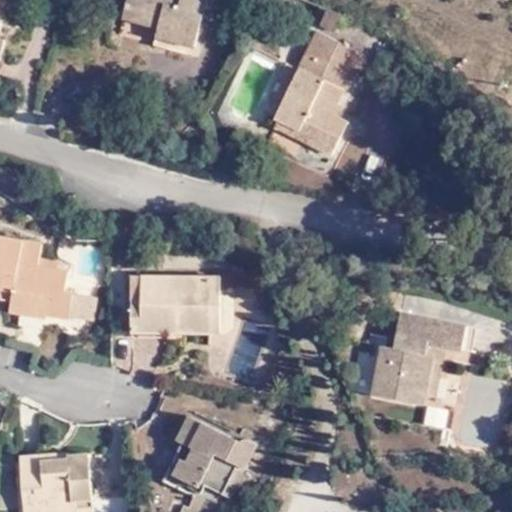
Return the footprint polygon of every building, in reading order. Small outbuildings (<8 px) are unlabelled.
[(205,0),(126,0),(122,17),(155,25),(154,35),(194,44),(205,0)] [(294,133),(290,141),(328,160),(342,132),(331,126),(319,120),(326,104),(331,106),(343,81),(355,57),(317,37),(274,120),(279,125),(294,133)] [(365,63),(355,57),(343,81),(353,87),(365,63)] [(319,120),(331,126),(339,111),(331,106),(326,104),(319,120)] [(274,133),(290,141),(294,133),(279,125),(274,133)] [(7,315),(52,323),(57,297),(62,276),(51,274),(33,271),(34,262),(35,250),(0,242),(0,305),(8,307),(7,315)] [(130,250),(106,250),(106,274),(129,273),(130,250)] [(33,271),(51,274),(53,266),(34,262),(33,271)] [(202,333),(204,278),(125,277),(123,340),(167,340),(168,332),(202,333)] [(215,278),(204,278),(202,333),(214,333),(215,278)] [(57,297),(52,323),(63,325),(68,298),(57,297)] [(424,346),(447,351),(464,354),(470,328),(403,313),(392,351),(381,348),(370,398),(420,410),(422,400),(432,360),(421,355),(424,346)] [(470,328),(464,354),(472,356),(479,330),(470,328)] [(435,403),(447,351),(424,346),(421,355),(432,360),(422,400),(435,403)] [(425,425),(447,426),(449,407),(426,406),(425,425)] [(171,441),(176,445),(187,451),(171,476),(193,488),(195,485),(217,495),(232,468),(240,472),(254,448),(238,439),(233,446),(226,442),(228,437),(186,417),(171,441)] [(187,451),(176,445),(157,481),(189,496),(193,488),(171,476),(187,451)] [(70,511),(70,508),(86,507),(83,458),(11,462),(15,511),(70,511)] [(225,500),(240,472),(232,468),(217,495),(225,500)] [(334,479),(338,495),(387,485),(384,469),(334,479)]
